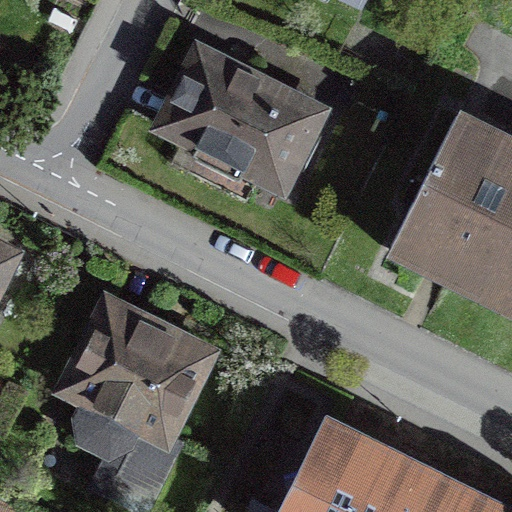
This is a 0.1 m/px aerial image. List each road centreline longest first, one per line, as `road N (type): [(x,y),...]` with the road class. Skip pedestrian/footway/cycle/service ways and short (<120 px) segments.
road 1 (residential): [(58,178),(511,398)]
road 2 (residential): [(58,178),(147,0)]
